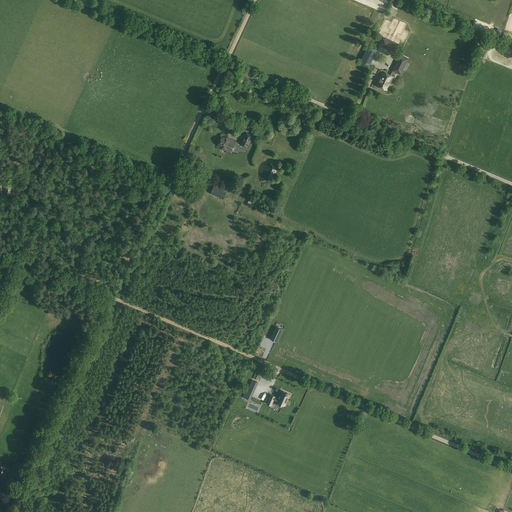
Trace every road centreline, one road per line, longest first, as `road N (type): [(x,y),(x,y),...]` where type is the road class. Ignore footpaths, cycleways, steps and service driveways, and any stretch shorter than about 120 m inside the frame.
road 1 (track): [(511,184),(77,0)]
road 2 (track): [(115,298),(511,469)]
road 3 (track): [(115,298),(253,0)]
road 4 (track): [(24,496),(115,298)]
road 5 (track): [(115,298),(0,249)]
